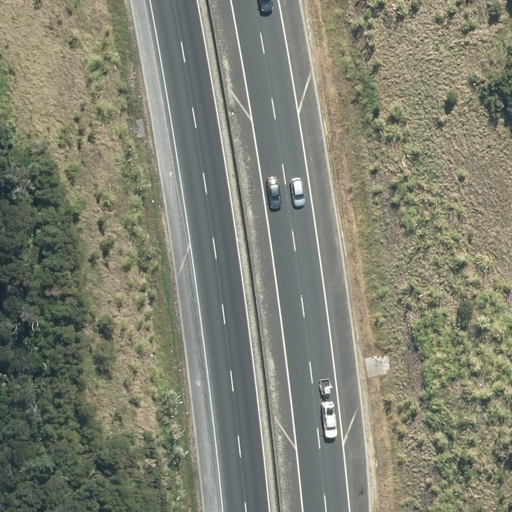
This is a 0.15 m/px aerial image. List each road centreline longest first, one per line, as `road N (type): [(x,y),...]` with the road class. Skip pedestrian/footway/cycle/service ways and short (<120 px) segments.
road 1 (motorway): [(245,511),(209,204),(168,0)]
road 2 (motorway): [(254,0),(325,511)]
